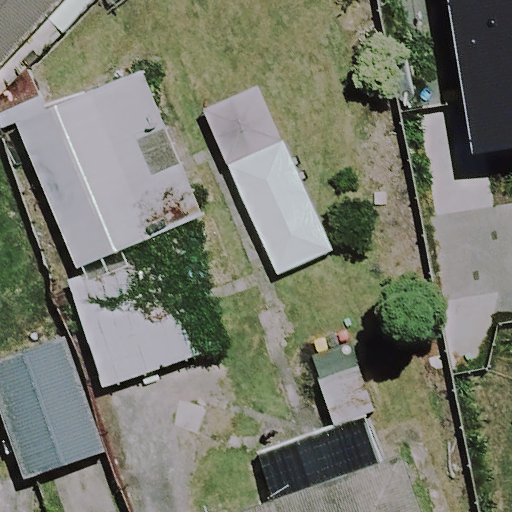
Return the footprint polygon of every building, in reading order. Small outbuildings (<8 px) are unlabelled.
[(0,0),(0,63),(64,0),(0,0)] [(167,237),(108,90),(13,128),(72,275),(167,237)] [(201,365),(176,277),(70,307),(94,395),(201,365)] [(511,511),(511,314),(470,321),(500,511),(511,511)] [(98,457),(59,343),(0,363),(0,427),(19,484),(98,457)] [(331,487),(316,441),(259,460),(276,511),(273,511),(413,511),(398,466),(331,487)]
